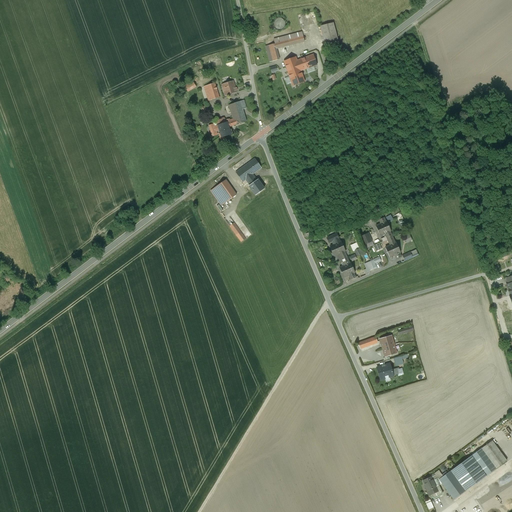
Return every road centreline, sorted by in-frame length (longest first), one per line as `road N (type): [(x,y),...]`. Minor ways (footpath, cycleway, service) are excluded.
road 1 (unclassified): [(261,136),(421,511)]
road 2 (unclassified): [(0,332),(261,136)]
road 3 (unclassified): [(261,136),(438,0)]
road 4 (unknown): [(235,155),(183,75),(214,59),(214,41),(242,38)]
road 5 (unclassified): [(235,0),(261,136)]
